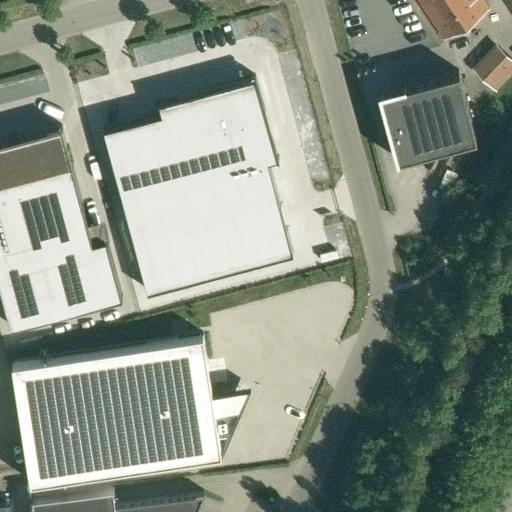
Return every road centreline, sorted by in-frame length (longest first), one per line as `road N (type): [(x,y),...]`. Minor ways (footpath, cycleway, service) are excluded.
road 1 (unclassified): [(308,0),(380,298),(294,511)]
road 2 (unclassified): [(0,40),(148,0)]
